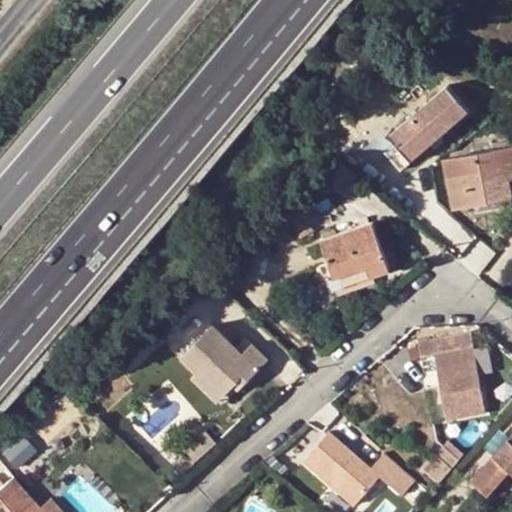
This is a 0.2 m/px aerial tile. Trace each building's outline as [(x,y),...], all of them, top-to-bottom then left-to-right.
[(402,171),(471,111),(449,85),(391,135),(397,142),(386,152),(402,171)] [(507,168),(511,166),(511,147),(446,159),(457,209),(476,205),(475,200),(500,194),(501,200),(511,198),(511,195),(508,179),(507,168)] [(362,181),(339,162),(324,179),(347,199),(362,181)] [(476,205),(477,210),(502,205),(501,200),(500,194),(475,200),(476,205)] [(367,266),(371,277),(391,270),(374,222),(322,240),(330,262),(336,276),(367,266)] [(329,290),(371,277),(367,266),(336,276),(330,262),(320,266),(329,290)] [(184,356),(199,372),(223,395),(236,383),(240,387),(267,359),(253,344),(243,354),(212,325),(184,356)] [(420,356),(434,353),(447,418),(486,412),(470,332),(417,340),(420,356)] [(223,395),(199,372),(193,377),(218,401),(223,395)] [(206,430),(190,444),(201,457),(217,443),(206,430)] [(381,476),(392,486),(406,470),(385,453),(372,468),(329,432),(304,462),(356,506),(381,476)] [(511,434),(493,457),(510,471),(511,473),(511,434)] [(24,464),(40,448),(28,436),(13,452),(24,464)] [(446,440),(442,445),(457,459),(462,453),(446,440)] [(182,474),(201,457),(190,444),(183,451),(186,454),(174,465),(182,474)] [(457,459),(442,445),(434,454),(450,468),(457,459)] [(433,453),(419,468),(436,483),(450,468),(434,454),(433,453)] [(510,471),(493,457),(474,479),(491,494),(510,471)] [(406,470),(392,486),(404,496),(417,480),(406,470)] [(41,507),(13,476),(0,488),(0,511),(64,511),(52,497),(41,507)]
